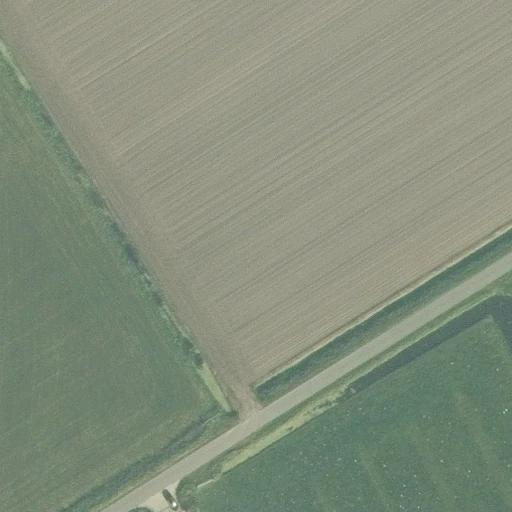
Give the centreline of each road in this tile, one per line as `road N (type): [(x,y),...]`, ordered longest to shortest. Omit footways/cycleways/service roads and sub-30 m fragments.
road 1 (track): [(0,25),(254,423)]
road 2 (unclassified): [(511,262),(112,511)]
